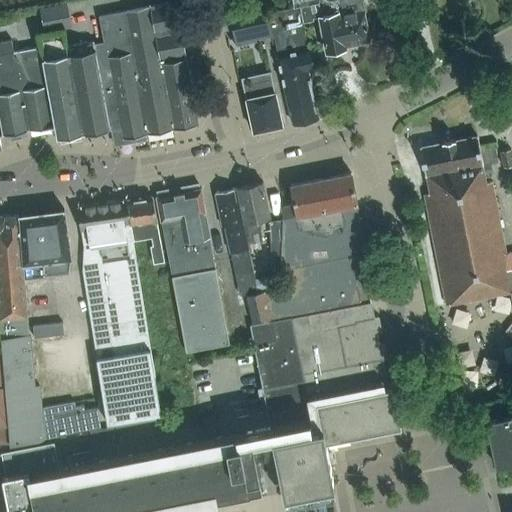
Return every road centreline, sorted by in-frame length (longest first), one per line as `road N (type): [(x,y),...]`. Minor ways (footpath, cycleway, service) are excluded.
road 1 (residential): [(365,112),(396,211),(453,511)]
road 2 (residential): [(0,189),(90,182),(245,152)]
road 3 (residential): [(203,0),(228,120),(245,152)]
road 4 (residential): [(395,98),(511,40)]
road 5 (residential): [(245,152),(365,112)]
